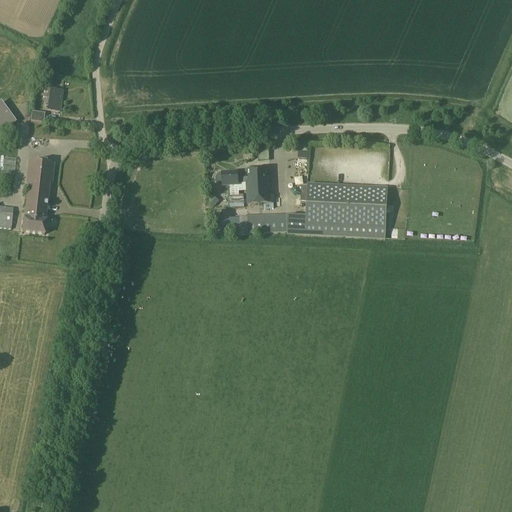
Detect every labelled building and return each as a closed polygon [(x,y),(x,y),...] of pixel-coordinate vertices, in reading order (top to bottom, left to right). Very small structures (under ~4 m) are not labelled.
[(43,101),(49,102),(47,111),(61,113),(64,91),(44,89),(43,101)] [(3,102),(0,103),(0,132),(15,125),(3,102)] [(44,115),(32,113),(31,122),(43,124),(44,115)] [(15,171),(16,156),(2,156),(1,171),(15,171)] [(52,186),(54,164),(29,161),(27,183),(29,183),(25,220),(24,220),(22,233),(45,236),(46,222),(50,186),(52,186)] [(239,184),(246,183),(248,206),(274,205),(273,196),(268,196),(267,170),(245,171),(246,176),(238,176),(238,173),(222,174),(222,187),(239,186),(239,184)] [(305,237),(385,241),(388,190),(307,186),(305,237)] [(0,229),(12,231),(14,209),(0,207),(0,229)] [(275,218),(275,234),(287,234),(285,218),(275,218)]
